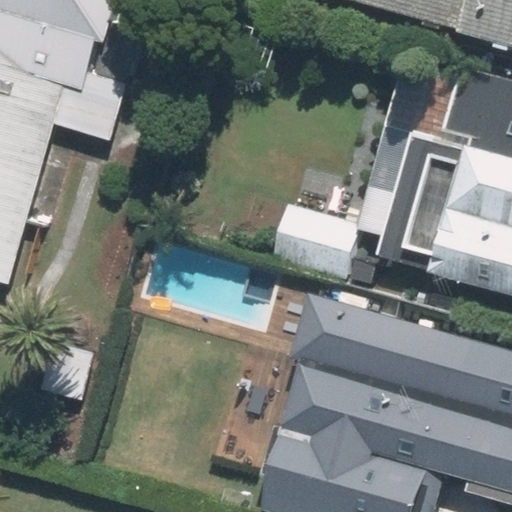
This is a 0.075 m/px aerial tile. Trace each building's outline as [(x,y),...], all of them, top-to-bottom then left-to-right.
[(0,0),(0,274),(21,281),(67,122),(88,128),(119,137),(135,81),(104,72),(108,60),(115,35),(126,38),(137,0),(0,0)] [(511,0),(387,0),(511,35),(511,0)] [(511,74),(476,64),(457,133),(433,126),(403,230),(397,251),(416,257),(422,235),(460,246),(453,270),(511,286),(511,74)] [(372,224),(298,203),(283,256),(357,277),(372,224)] [(511,340),(330,289),(312,349),(322,352),(302,422),(292,419),(278,470),(287,473),(278,507),(296,511),(448,511),(461,467),(486,474),(483,487),(511,495),(511,340)]
